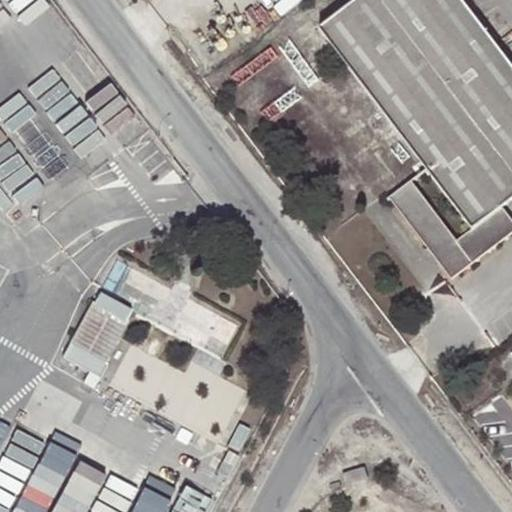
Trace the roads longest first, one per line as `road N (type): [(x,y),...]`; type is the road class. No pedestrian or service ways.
road 1 (unclassified): [(90,0),(356,345)]
road 2 (unclassified): [(356,345),(483,511)]
road 3 (unclassified): [(356,345),(269,511)]
